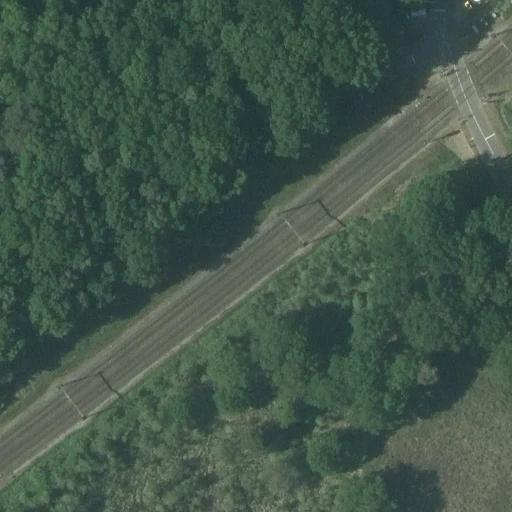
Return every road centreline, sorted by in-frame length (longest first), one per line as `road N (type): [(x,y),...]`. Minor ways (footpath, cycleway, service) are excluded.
road 1 (unclassified): [(0,259),(253,115),(447,43)]
road 2 (unclassified): [(511,189),(471,114),(447,43)]
